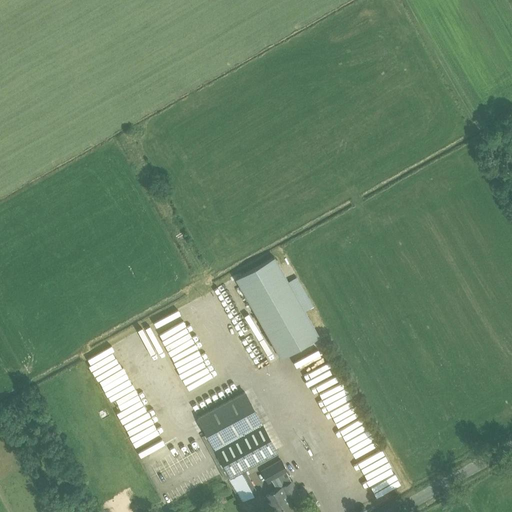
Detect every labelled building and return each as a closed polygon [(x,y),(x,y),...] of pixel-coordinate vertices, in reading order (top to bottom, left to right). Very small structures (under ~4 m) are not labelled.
[(320,336),(279,264),(274,256),(235,279),(240,287),(280,359),(320,336)] [(159,335),(184,324),(179,313),(154,324),(159,335)] [(171,357),(197,346),(194,341),(169,352),(171,357)] [(301,358),(325,346),(322,341),(298,354),(301,358)] [(89,362),(91,366),(101,361),(99,356),(89,362)] [(228,478),(240,502),(258,493),(245,469),(264,459),(279,452),(245,391),(197,417),(215,448),(214,449),(229,477),(228,478)] [(143,457),(172,441),(169,436),(140,452),(143,457)] [(187,446),(176,451),(179,456),(189,451),(187,446)] [(151,471),(171,461),(166,451),(146,461),(151,471)] [(272,480),(277,489),(265,496),(273,511),(289,511),(294,509),(288,497),(299,491),(293,480),(291,481),(286,472),(288,471),(281,459),(262,470),(268,482),(272,480)]
